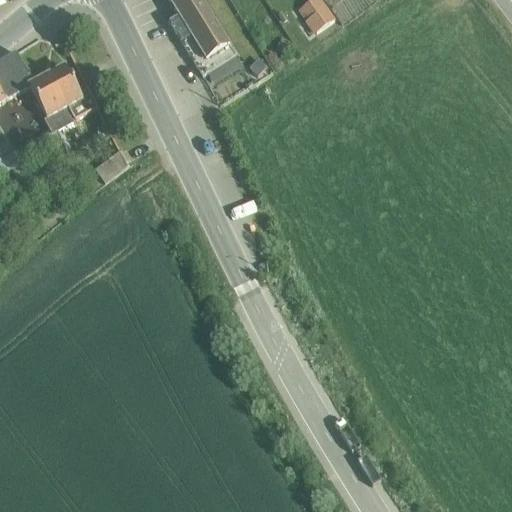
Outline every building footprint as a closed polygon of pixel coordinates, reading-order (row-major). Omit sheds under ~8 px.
[(167,0),(178,17),(169,25),(203,80),(208,77),(237,59),(201,0),(167,0)] [(316,0),(298,13),(314,37),(336,22),(321,0),(316,0)] [(282,39),(276,52),(285,57),(291,44),(282,39)] [(0,64),(0,108),(8,104),(8,103),(34,90),(32,86),(17,55),(16,55),(0,64)] [(237,59),(208,77),(215,88),(244,70),(237,59)] [(268,69),(259,61),(249,73),(257,80),(268,69)] [(34,85),(32,86),(34,90),(47,121),(45,122),(52,135),(53,136),(58,134),(99,111),(89,91),(79,95),(66,69),(34,85)] [(52,135),(0,161),(0,177),(64,145),(58,134),(53,136),(52,135)] [(120,154),(95,173),(106,187),(128,169),(126,166),(120,154)]
